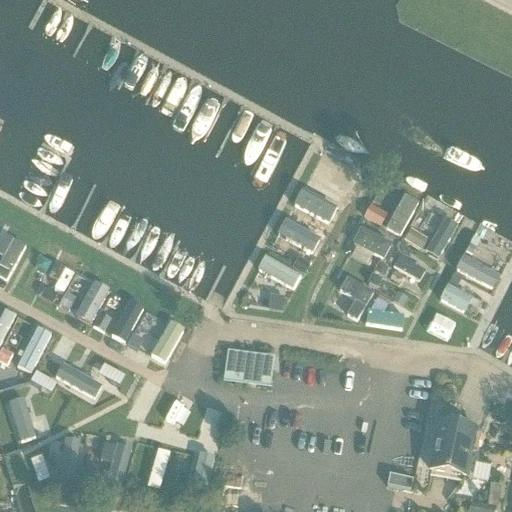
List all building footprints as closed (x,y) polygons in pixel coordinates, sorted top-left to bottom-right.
[(480,29),(505,39),(511,21),(511,13),(489,5),(480,29)] [(325,171),(321,180),(340,191),(351,172),(327,158),(321,169),(325,171)] [(292,201),(324,218),(332,204),(300,186),(292,201)] [(399,236),(418,200),(401,191),(382,227),(399,236)] [(377,224),(383,210),(367,203),(360,217),(377,224)] [(309,252),(322,227),(313,223),(308,232),(284,219),(276,234),(309,252)] [(418,248),(425,236),(409,226),(401,238),(418,248)] [(435,253),(452,235),(444,228),(428,247),(435,253)] [(352,246),(386,262),(393,248),(359,232),(352,246)] [(0,264),(8,268),(20,244),(7,237),(0,251),(0,264)] [(452,269),(489,292),(499,276),(461,253),(452,269)] [(420,280),(425,267),(396,256),(391,268),(420,280)] [(260,274),(291,289),(298,274),(268,259),(260,274)] [(343,315),(357,322),(372,289),(342,275),(335,290),(351,298),(343,315)] [(74,312),(91,320),(107,286),(90,278),(74,312)] [(436,296),(459,311),(469,296),(446,281),(436,296)] [(67,290),(54,299),(62,310),(75,301),(67,290)] [(389,306),(390,292),(369,291),(368,328),(400,329),(401,307),(389,306)] [(110,333),(124,341),(142,309),(128,301),(110,333)] [(0,306),(0,350),(14,311),(0,306)] [(423,331),(445,341),(454,321),(433,311),(423,331)] [(147,356),(165,365),(183,326),(164,318),(147,356)] [(28,351),(23,363),(30,366),(45,333),(26,325),(17,345),(28,351)] [(129,335),(135,349),(145,345),(140,331),(129,335)] [(51,358),(58,346),(46,339),(39,351),(51,358)] [(61,348),(50,373),(72,383),(83,358),(61,348)] [(229,353),(225,383),(268,389),(272,358),(229,353)] [(107,372),(105,379),(94,376),(88,396),(112,403),(120,376),(107,372)] [(464,479),(470,447),(466,446),(469,430),(436,424),(432,446),(435,447),(430,472),(464,479)] [(162,484),(167,448),(153,446),(147,482),(162,484)] [(107,477),(121,480),(128,450),(114,447),(107,477)] [(207,481),(211,456),(190,453),(186,478),(207,481)] [(386,488),(410,493),(412,481),(388,476),(386,488)]
